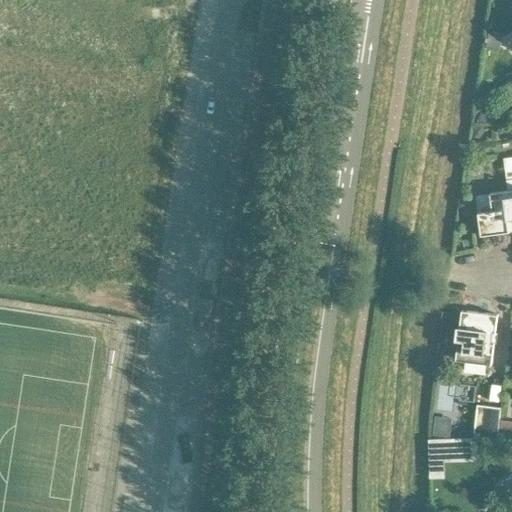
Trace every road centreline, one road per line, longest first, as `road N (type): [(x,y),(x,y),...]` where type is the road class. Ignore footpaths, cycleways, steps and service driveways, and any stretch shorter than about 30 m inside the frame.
road 1 (tertiary): [(319,511),(322,393),(379,0)]
road 2 (tertiary): [(345,0),(298,331),(291,511)]
